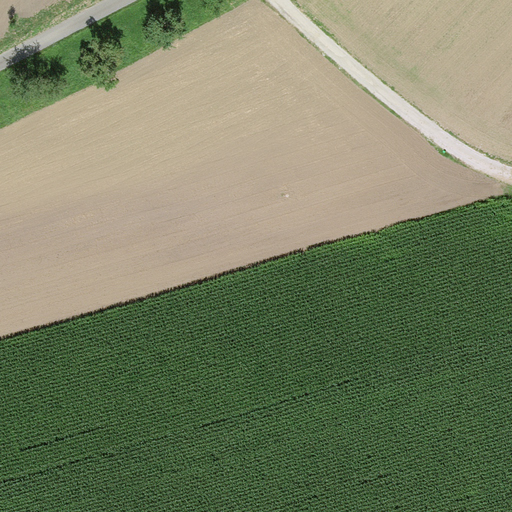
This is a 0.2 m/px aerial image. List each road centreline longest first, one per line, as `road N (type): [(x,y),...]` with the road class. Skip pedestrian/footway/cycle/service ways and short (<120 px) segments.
road 1 (track): [(511,179),(483,175),(272,0)]
road 2 (unclassified): [(0,61),(119,0)]
